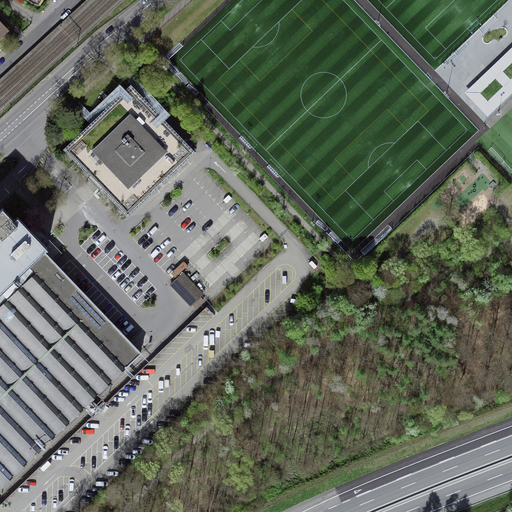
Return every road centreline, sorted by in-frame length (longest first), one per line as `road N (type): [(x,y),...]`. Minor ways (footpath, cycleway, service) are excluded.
road 1 (track): [(124,511),(241,399),(391,308)]
road 2 (primary): [(0,137),(153,0)]
road 3 (track): [(511,222),(496,200),(482,198),(420,229),(358,281)]
road 4 (motorway): [(511,444),(343,511)]
road 5 (track): [(391,308),(511,240)]
